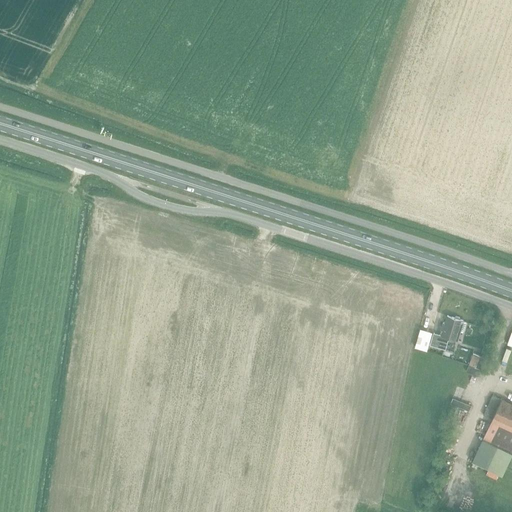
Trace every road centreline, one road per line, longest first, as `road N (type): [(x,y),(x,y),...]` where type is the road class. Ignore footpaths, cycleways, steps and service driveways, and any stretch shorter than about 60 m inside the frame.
road 1 (unclassified): [(511,309),(230,213),(146,200),(103,173),(0,140)]
road 2 (primary): [(511,294),(0,125)]
road 3 (unclassified): [(0,109),(511,272)]
